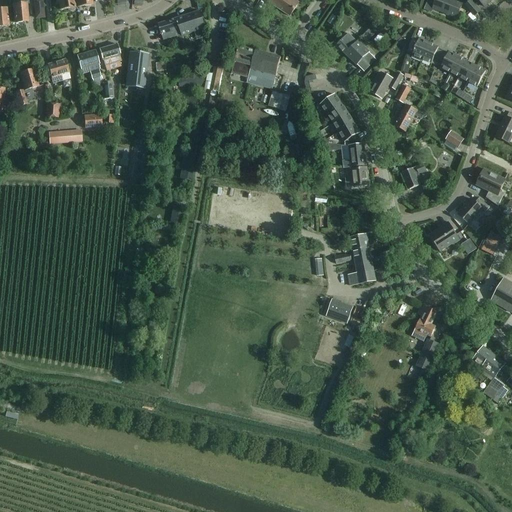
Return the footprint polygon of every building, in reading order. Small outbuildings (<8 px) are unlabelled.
[(13,5),(15,23),(29,22),(27,4),(28,4),(27,0),(20,0),(21,5),(13,5)] [(34,0),(36,19),(44,18),(41,0),(34,0)] [(73,0),(56,0),(57,5),(59,4),(60,11),(75,8),(73,0)] [(268,0),(268,2),(290,17),(299,3),(294,0),(268,0)] [(439,12),(440,11),(457,18),(462,5),(451,0),(436,0),(433,9),(439,12)] [(475,16),(480,12),(471,1),(465,6),(475,16)] [(0,27),(9,27),(7,8),(0,8),(0,27)] [(200,11),(159,25),(164,40),(182,34),(182,36),(206,29),(200,11)] [(370,29),(361,38),(366,43),(375,34),(370,29)] [(357,66),(358,65),(365,71),(376,60),(369,53),(370,53),(358,41),(357,42),(348,34),(337,46),(357,66)] [(422,60),(429,44),(419,40),(418,42),(413,40),(407,55),(412,57),(412,58),(421,62),(422,60)] [(438,64),(443,52),(438,50),(439,48),(429,44),(422,60),(432,64),(433,62),(438,64)] [(99,50),(102,60),(106,72),(120,67),(118,62),(121,61),(119,55),(120,55),(117,45),(99,50)] [(235,63),(232,73),(247,77),(246,80),(250,81),(273,87),(276,76),(281,58),(239,46),(235,63)] [(95,51),(77,57),(83,75),(90,73),(92,79),(93,79),(95,86),(102,84),(100,77),(101,77),(99,70),(100,70),(98,65),(99,65),(95,51)] [(450,73),(458,57),(449,53),(448,55),(443,52),(438,64),(442,66),(441,68),(450,73)] [(145,89),(149,55),(129,53),(126,82),(138,83),(137,88),(145,89)] [(459,78),(467,62),(458,57),(450,73),(459,78)] [(47,65),(53,84),(70,79),(69,73),(66,60),(47,65)] [(165,62),(156,63),(157,71),(166,70),(165,62)] [(468,82),(476,67),(467,62),(459,78),(468,82)] [(221,66),(216,65),(212,85),(217,87),(221,66)] [(486,72),(476,67),(468,82),(478,87),(486,72)] [(19,106),(27,104),(26,101),(34,99),(31,89),(38,87),(33,69),(20,73),(25,91),(15,94),(19,106)] [(376,82),(370,92),(382,99),(389,87),(396,90),(404,76),(398,73),(394,80),(381,73),(376,82)] [(174,74),(174,82),(200,82),(200,74),(174,74)] [(405,74),(404,77),(411,80),(410,82),(418,84),(419,79),(405,74)] [(306,77),(305,83),(309,82),(317,80),(315,75),(306,77)] [(111,83),(102,84),(104,100),(113,99),(111,83)] [(208,87),(200,86),(199,96),(208,96),(208,87)] [(396,100),(403,104),(411,90),(404,86),(396,100)] [(273,92),(269,107),(280,110),(285,95),(273,92)] [(473,99),(463,93),(460,98),(469,104),(473,99)] [(327,115),(342,104),(335,95),(321,105),(327,115)] [(59,105),(47,104),(46,117),(58,118),(59,105)] [(209,104),(208,111),(215,113),(216,106),(209,104)] [(334,123),(348,114),(342,104),(327,115),(334,123)] [(407,105),(395,127),(406,133),(418,111),(407,105)] [(505,117),(495,137),(510,144),(511,138),(511,113),(510,112),(507,117),(505,117)] [(354,124),(349,114),(334,123),(339,133),(354,124)] [(101,115),(84,117),(85,129),(102,127),(101,115)] [(360,133),(354,124),(339,133),(345,143),(360,133)] [(50,145),(77,143),(76,131),(49,133),(50,145)] [(447,141),(444,144),(455,151),(457,147),(458,148),(464,140),(452,132),(446,140),(447,141)] [(325,154),(329,154),(329,144),(320,143),(325,154)] [(351,161),(343,162),(344,169),(367,166),(365,144),(349,146),(351,161)] [(180,179),(192,181),(196,156),(184,154),(180,179)] [(136,163),(135,175),(143,176),(145,164),(136,163)] [(424,164),(402,172),(409,190),(420,186),(417,180),(421,178),(419,174),(427,171),(424,164)] [(353,178),(341,179),(342,187),(354,186),(354,187),(370,185),(367,168),(352,170),(353,178)] [(477,185),(490,191),(486,198),(498,207),(504,194),(500,192),(505,181),(484,170),(477,185)] [(184,185),(174,188),(176,195),(186,192),(184,185)] [(471,199),(458,215),(470,225),(483,210),(486,212),(490,207),(479,198),(475,203),(471,199)] [(171,214),(178,216),(180,206),(173,205),(171,214)] [(442,228),(429,236),(440,252),(452,244),(452,245),(460,240),(449,222),(441,228),(442,228)] [(491,232),(482,249),(494,255),(502,238),(499,237),(491,232)] [(372,255),(368,236),(352,239),(359,275),(350,277),(352,287),(377,282),(373,262),(372,255)] [(469,255),(477,250),(470,240),(462,246),(469,255)] [(350,254),(335,258),(336,264),(351,261),(350,254)] [(511,283),(504,279),(492,301),(511,313),(511,283)] [(333,299),(328,315),(348,322),(353,306),(333,299)] [(416,329),(413,335),(424,340),(427,335),(431,336),(436,327),(432,325),(438,313),(428,308),(422,305),(417,314),(422,317),(421,319),(416,329)] [(428,340),(417,367),(422,369),(418,379),(423,381),(427,371),(428,372),(440,345),(428,340)] [(472,361),(494,378),(495,378),(506,364),(493,354),(483,347),(472,361)] [(505,386),(495,378),(494,378),(485,390),(491,394),(493,392),(497,395),(493,400),(498,404),(508,391),(503,387),(505,386)] [(16,415),(18,408),(5,406),(4,413),(16,415)]
